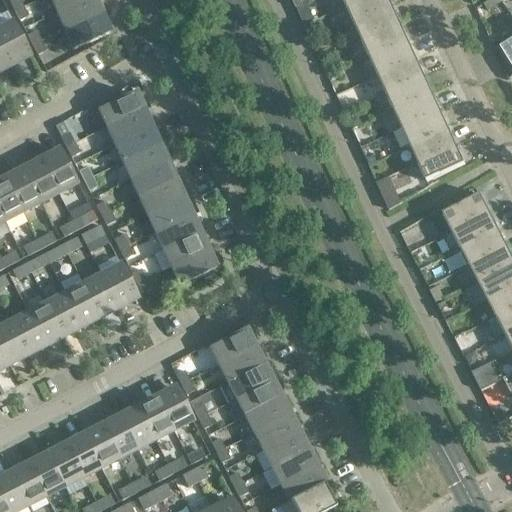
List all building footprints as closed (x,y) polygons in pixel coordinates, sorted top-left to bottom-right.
[(18,0),(13,0),(9,3),(14,12),(23,8),(18,0)] [(93,0),(92,0),(51,0),(58,14),(93,0)] [(100,18),(93,0),(58,14),(65,32),(100,18)] [(392,8),(388,0),(362,0),(346,8),(354,25),(392,8)] [(502,3),(499,0),(491,0),(483,5),(488,12),(502,3)] [(305,5),(296,10),(304,27),(313,23),(305,5)] [(28,18),(23,8),(14,12),(19,22),(28,18)] [(400,25),(392,8),(354,25),(362,43),(400,25)] [(107,36),(100,18),(65,32),(72,51),(107,36)] [(30,57),(13,23),(0,29),(0,45),(11,66),(30,57)] [(408,43),(400,25),(362,43),(370,60),(408,43)] [(35,32),(27,37),(32,47),(41,42),(35,32)] [(511,41),(500,49),(511,68),(511,41)] [(46,52),(41,42),(32,47),(37,57),(46,52)] [(416,60),(408,43),(370,60),(378,78),(416,60)] [(0,72),(11,66),(0,45),(0,72)] [(424,77),(416,60),(378,78),(386,95),(424,77)] [(432,95),(424,77),(386,95),(394,113),(432,95)] [(99,111),(107,129),(141,113),(133,95),(99,111)] [(440,112),(432,95),(394,113),(402,130),(440,112)] [(448,130),(440,112),(402,130),(410,148),(448,130)] [(149,131),(141,113),(107,129),(115,146),(149,131)] [(362,126),(359,121),(354,119),(349,121),(353,130),(362,126)] [(456,147),(448,130),(410,148),(418,165),(456,147)] [(158,148),(149,131),(115,146),(123,164),(158,148)] [(69,134),(60,139),(65,149),(74,144),(69,134)] [(79,154),(74,144),(65,149),(70,159),(79,154)] [(465,165),(456,147),(418,165),(426,183),(465,165)] [(166,165),(158,148),(123,164),(131,181),(166,165)] [(77,184),(59,151),(40,161),(58,194),(77,184)] [(58,194),(40,161),(22,170),(40,204),(58,194)] [(174,183),(166,165),(131,181),(139,199),(174,183)] [(87,168),(78,173),(83,183),(92,178),(87,168)] [(40,204),(22,170),(4,180),(22,213),(40,204)] [(97,188),(92,178),(83,183),(88,193),(97,188)] [(22,213),(4,180),(0,181),(0,215),(4,223),(22,213)] [(182,200),(174,183),(139,199),(147,216),(182,200)] [(442,216),(451,233),(489,214),(480,196),(442,216)] [(190,218),(182,200),(147,216),(155,234),(190,218)] [(104,202),(96,207),(101,217),(110,212),(104,202)] [(115,222),(110,212),(101,217),(106,227),(115,222)] [(498,231),(489,214),(451,233),(460,250),(498,231)] [(84,217),(73,223),(77,232),(88,226),(84,217)] [(198,235),(190,218),(155,234),(163,251),(198,235)] [(77,232),(73,223),(62,229),(66,237),(77,232)] [(96,240),(91,231),(80,237),(85,246),(96,240)] [(507,248),(498,231),(460,250),(469,268),(507,248)] [(206,253),(198,235),(163,251),(171,268),(206,253)] [(48,236),(36,242),(41,251),(52,245),(48,236)] [(122,237),(113,241),(118,251),(127,247),(122,237)] [(78,249),(73,241),(62,246),(67,255),(78,249)] [(41,251),(36,242),(25,247),(30,256),(41,251)] [(67,255),(62,246),(51,252),(55,261),(67,255)] [(132,256),(127,247),(118,251),(124,261),(132,256)] [(511,267),(511,258),(507,248),(469,268),(478,285),(511,267)] [(214,271),(206,253),(171,268),(180,287),(214,271)] [(11,255),(0,260),(5,269),(16,263),(11,255)] [(41,268),(37,259),(26,265),(30,274),(41,268)] [(30,274),(26,265),(15,271),(19,280),(30,274)] [(137,299),(120,267),(101,277),(118,309),(137,299)] [(511,288),(511,267),(478,285),(486,302),(511,288)] [(140,271),(131,275),(136,285),(145,281),(140,271)] [(118,309),(101,277),(83,286),(100,318),(118,309)] [(150,291),(145,281),(136,285),(141,295),(150,291)] [(100,318),(83,286),(65,295),(81,328),(100,318)] [(437,287),(429,291),(435,303),(444,299),(437,287)] [(511,310),(511,288),(486,302),(495,319),(511,310)] [(81,328),(65,295),(46,305),(63,337),(81,328)] [(63,337),(46,305),(28,314),(45,347),(63,337)] [(511,331),(511,310),(495,319),(504,336),(511,331)] [(45,347),(28,314),(10,324),(27,356),(45,347)] [(27,356),(10,324),(0,329),(0,349),(9,366),(27,356)] [(210,349),(219,367),(253,349),(244,331),(210,349)] [(0,370),(9,366),(0,349),(0,370)] [(262,366),(253,349),(219,367),(228,384),(262,366)] [(270,383),(262,366),(228,384),(219,388),(228,405),(237,401),(270,383)] [(184,372),(175,377),(180,387),(189,382),(184,372)] [(511,374),(502,379),(511,398),(511,374)] [(194,392),(189,382),(180,387),(185,397),(194,392)] [(279,400),(270,383),(237,401),(246,418),(279,400)] [(192,422),(175,389),(156,399),(173,431),(192,422)] [(173,431),(156,399),(138,408),(154,441),(173,431)] [(288,418),(279,400),(246,418),(254,435),(288,418)] [(202,406),(193,411),(198,421),(207,416),(202,406)] [(154,441),(138,408),(119,418),(136,450),(154,441)] [(509,419),(506,413),(498,411),(492,414),(498,425),(509,419)] [(212,426),(207,416),(198,421),(203,431),(212,426)] [(136,450),(119,418),(101,427),(118,460),(136,450)] [(297,435),(288,418),(254,435),(263,452),(297,435)] [(118,460),(101,427),(83,436),(100,469),(118,460)] [(305,452),(297,435),(263,452),(272,469),(305,452)] [(100,469),(83,436),(65,446),(82,478),(100,469)] [(219,440),(210,445),(216,455),(224,450),(219,440)] [(82,478),(65,446),(47,455),(64,488),(82,478)] [(230,460),(224,450),(216,455),(221,465),(230,460)] [(186,457),(190,466),(202,460),(197,451),(186,457)] [(314,469),(305,452),(272,469),(281,486),(314,469)] [(64,488),(47,455),(28,465),(45,497),(64,488)] [(179,461),(168,467),(172,476),(184,470),(179,461)] [(45,497),(28,465),(10,474),(27,507),(45,497)] [(172,476),(168,467),(157,472),(161,481),(172,476)] [(207,479),(201,467),(192,472),(197,484),(207,479)] [(323,486),(314,469),(281,486),(289,503),(323,486)] [(197,484),(192,472),(182,477),(188,489),(197,484)] [(16,511),(27,507),(10,474),(0,479),(0,498),(6,511),(16,511)] [(237,474),(228,479),(233,489),(242,484),(237,474)] [(143,480),(132,485),(136,494),(147,488),(143,480)] [(247,494),(242,484),(233,489),(239,499),(247,494)] [(136,494),(132,485),(120,491),(125,500),(136,494)] [(171,497),(165,486),(155,491),(161,502),(171,497)] [(330,499),(323,486),(289,503),(271,511),(328,511),(335,509),(329,499),(330,499)] [(161,502),(155,491),(146,496),(151,507),(161,502)] [(106,498),(95,504),(99,511),(101,511),(111,507),(106,498)] [(235,511),(230,501),(211,510),(212,511),(235,511)]
